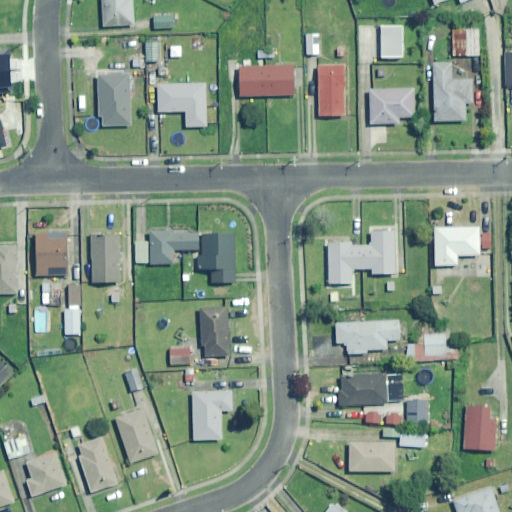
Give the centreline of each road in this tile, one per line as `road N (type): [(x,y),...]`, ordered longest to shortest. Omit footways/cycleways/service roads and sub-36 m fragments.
road 1 (residential): [(191,511),(253,484),(276,457),(285,430),(276,177)]
road 2 (residential): [(276,177),(511,172)]
road 3 (residential): [(53,181),(276,177)]
road 4 (unknown): [(503,172),(500,354)]
road 5 (residential): [(53,181),(50,0)]
